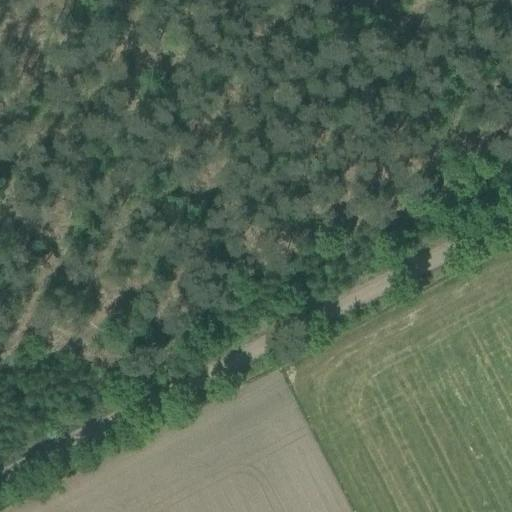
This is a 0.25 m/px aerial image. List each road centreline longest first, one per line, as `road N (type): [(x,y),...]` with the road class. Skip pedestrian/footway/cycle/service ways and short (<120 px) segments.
road 1 (track): [(511,234),(0,497)]
road 2 (track): [(322,0),(0,159)]
road 3 (track): [(455,0),(380,37),(352,0)]
